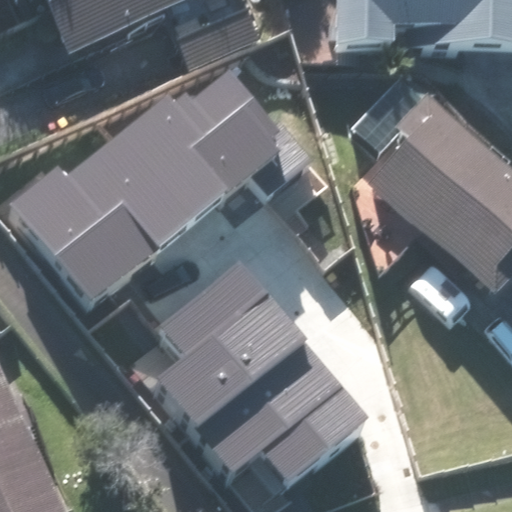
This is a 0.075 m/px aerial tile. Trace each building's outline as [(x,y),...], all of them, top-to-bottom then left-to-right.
[(29,0),(42,28),(60,72),(159,30),(181,84),(254,54),(230,0),(29,0)] [(511,71),(511,0),(328,0),(326,62),(385,65),(386,49),(401,49),(400,67),(511,71)] [(347,188),(482,319),(511,288),(511,198),(423,111),(347,188)] [(181,266),(111,177),(29,241),(169,420),(280,333),(210,243),(181,266)] [(0,511),(47,511),(0,393),(0,511)]
